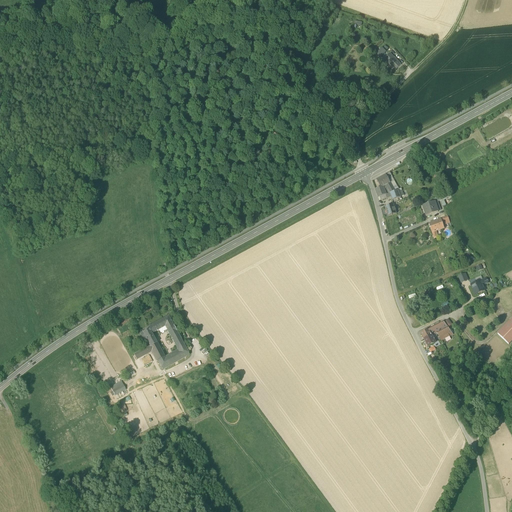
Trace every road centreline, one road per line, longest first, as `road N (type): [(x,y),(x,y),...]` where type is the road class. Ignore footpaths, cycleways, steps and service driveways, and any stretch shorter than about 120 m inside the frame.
road 1 (secondary): [(0,388),(83,328),(365,173)]
road 2 (track): [(361,167),(301,129),(276,38),(114,41),(103,0)]
road 3 (residential): [(488,511),(480,466),(395,297),(365,173)]
road 4 (secondary): [(365,173),(511,93)]
road 5 (unclassified): [(361,167),(357,136),(366,121),(438,46)]
